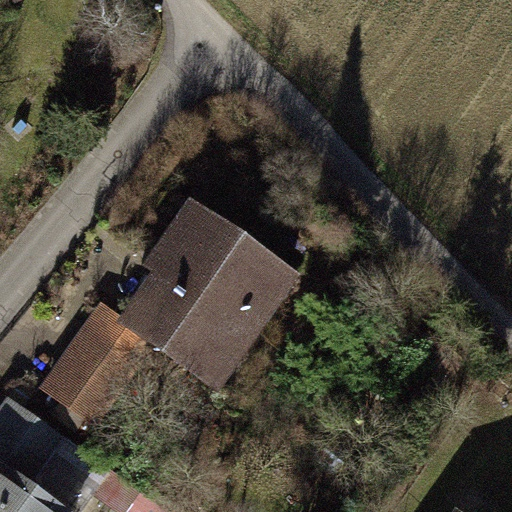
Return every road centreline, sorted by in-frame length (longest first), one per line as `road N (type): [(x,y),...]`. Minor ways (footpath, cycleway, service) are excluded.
road 1 (residential): [(511,338),(216,39)]
road 2 (residential): [(0,313),(216,39)]
